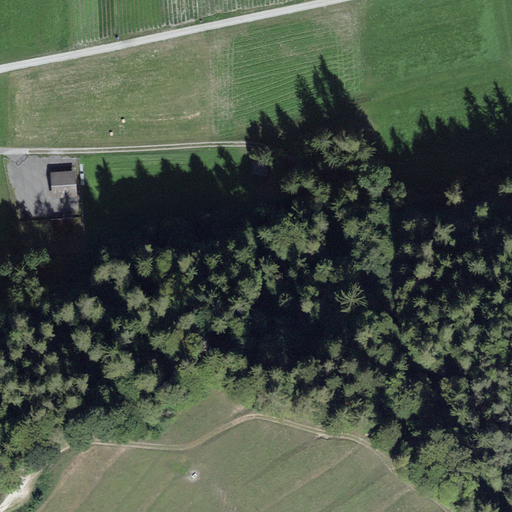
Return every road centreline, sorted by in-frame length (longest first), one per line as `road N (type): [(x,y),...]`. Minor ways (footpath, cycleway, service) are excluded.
road 1 (track): [(0,151),(259,145),(416,207),(511,202)]
road 2 (track): [(0,507),(30,474),(72,447),(187,447),(258,418),(371,444),(469,511)]
road 3 (track): [(341,0),(0,72)]
